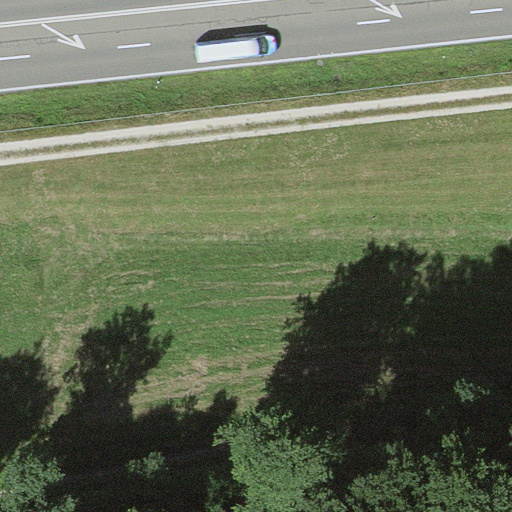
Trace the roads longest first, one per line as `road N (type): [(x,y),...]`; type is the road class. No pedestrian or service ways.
road 1 (track): [(0,150),(511,90)]
road 2 (track): [(5,511),(491,430),(511,435)]
road 3 (secondary): [(269,0),(0,24)]
